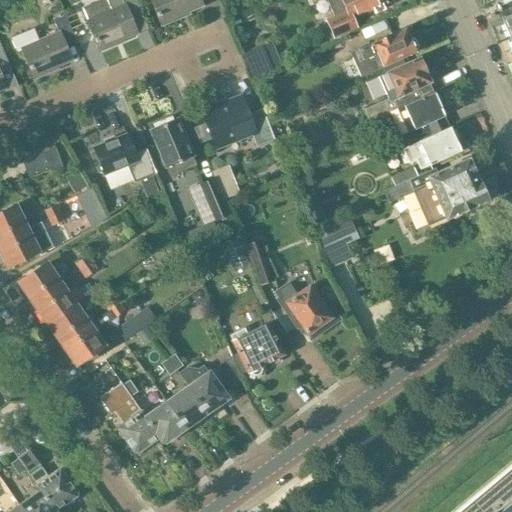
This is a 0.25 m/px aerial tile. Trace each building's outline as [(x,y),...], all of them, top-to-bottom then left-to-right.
[(98,50),(135,35),(129,21),(140,16),(133,0),(105,0),(110,12),(86,21),(98,50)] [(150,0),(161,24),(201,7),(200,4),(208,0),(150,0)] [(330,0),(336,13),(324,18),(333,40),(357,29),(351,17),(385,3),(383,0),(330,0)] [(511,0),(493,0),(498,11),(511,4),(511,0)] [(511,12),(502,17),(511,38),(511,37),(511,12)] [(34,78),(69,62),(63,48),(76,43),(64,16),(51,22),(56,34),(38,42),(33,30),(10,39),(15,52),(22,49),(34,78)] [(417,45),(414,39),(408,37),(404,29),(357,48),(349,53),(359,77),(370,71),(416,53),(415,52),(417,45)] [(270,42),(239,55),(249,80),(280,67),(270,42)] [(0,91),(5,89),(0,78),(0,73),(9,70),(0,48),(0,91)] [(368,121),(372,120),(432,92),(428,82),(424,73),(427,69),(424,61),(418,61),(417,59),(377,77),(387,100),(364,109),(368,121)] [(438,94),(432,92),(372,120),(397,109),(407,132),(385,142),(390,153),(448,126),(440,108),(442,102),(438,94)] [(273,141),(261,110),(248,115),(240,97),(200,113),(215,150),(251,136),(255,147),(273,141)] [(170,118),(152,126),(154,130),(150,131),(169,177),(195,166),(176,120),(172,122),(170,118)] [(449,128),(448,126),(390,153),(391,154),(400,150),(407,164),(415,160),(420,171),(422,169),(460,152),(455,141),(457,135),(455,130),(449,128)] [(133,154),(125,136),(92,149),(94,153),(89,155),(97,173),(101,171),(103,175),(125,166),(133,184),(155,175),(144,149),(133,154)] [(49,168),(50,172),(62,168),(55,149),(21,161),(27,176),(49,168)] [(412,193),(427,227),(485,201),(467,160),(436,174),(434,169),(417,177),(416,177),(394,187),(384,191),(389,203),(412,193)] [(394,187),(416,177),(413,169),(390,178),(394,187)] [(229,215),(214,178),(187,189),(202,226),(229,215)] [(91,188),(76,196),(91,226),(105,219),(91,188)] [(0,240),(24,229),(31,226),(26,218),(22,220),(15,206),(0,213),(0,240)] [(44,212),(47,218),(59,212),(56,206),(44,212)] [(319,208),(306,213),(311,225),(324,219),(319,208)] [(51,227),(63,220),(59,212),(47,218),(51,227)] [(339,214),(324,219),(311,225),(326,268),(352,259),(347,244),(358,240),(349,217),(342,220),(339,214)] [(0,251),(7,266),(38,251),(30,236),(35,234),(31,226),(24,229),(0,240),(0,251)] [(260,240),(245,246),(258,286),(273,281),(260,240)] [(240,246),(227,251),(235,271),(248,266),(240,246)] [(96,271),(87,256),(74,265),(84,279),(96,271)] [(47,264),(18,283),(33,304),(65,281),(60,274),(56,277),(47,264)] [(33,304),(47,324),(75,304),(67,292),(71,289),(65,281),(33,304)] [(276,300),(296,329),(302,325),(312,340),(340,320),(332,308),(325,313),(307,288),(296,296),(287,284),(274,293),(277,299),(276,300)] [(114,297),(104,304),(108,311),(119,304),(114,297)] [(75,304),(47,324),(61,344),(93,322),(88,314),(84,317),(75,304)] [(61,344),(75,365),(110,341),(113,334),(106,324),(124,312),(119,304),(108,311),(93,322),(61,344)] [(124,341),(155,320),(147,308),(116,330),(124,341)] [(283,353),(268,323),(232,341),(248,375),(265,367),(263,363),(283,353)] [(182,367),(174,355),(167,359),(175,371),(182,367)] [(160,364),(168,376),(175,371),(167,359),(160,364)] [(208,371),(186,386),(206,414),(228,399),(208,371)] [(128,381),(122,385),(131,397),(136,392),(128,381)] [(134,452),(139,452),(158,438),(159,438),(144,417),(144,416),(131,397),(122,385),(121,383),(99,398),(111,415),(114,413),(123,425),(117,429),(134,452)] [(165,402),(184,429),(206,414),(186,386),(165,402)] [(162,443),(165,443),(184,429),(165,402),(144,416),(144,417),(159,438),(158,438),(162,443)] [(17,459),(26,471),(34,482),(39,490),(40,490),(55,510),(55,509),(75,496),(76,490),(60,468),(47,477),(29,450),(26,451),(16,436),(6,443),(17,459)] [(17,459),(10,464),(18,475),(26,471),(17,459)] [(511,511),(511,471),(463,511),(511,511)] [(39,490),(18,505),(22,511),(57,511),(55,509),(55,510),(40,490),(39,490)]
